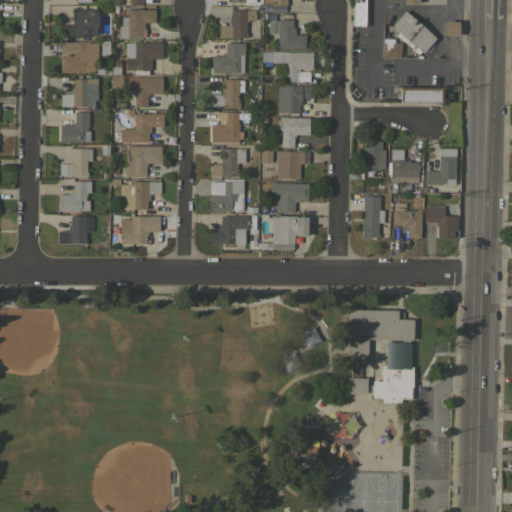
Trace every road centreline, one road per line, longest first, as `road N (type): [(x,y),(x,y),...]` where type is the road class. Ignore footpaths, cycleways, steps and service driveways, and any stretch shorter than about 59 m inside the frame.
road 1 (tertiary): [(476,511),(485,19)]
road 2 (residential): [(0,272),(481,272)]
road 3 (residential): [(27,272),(32,0)]
road 4 (residential): [(336,272),(337,39),(328,6)]
road 5 (residential): [(180,272),(186,9)]
